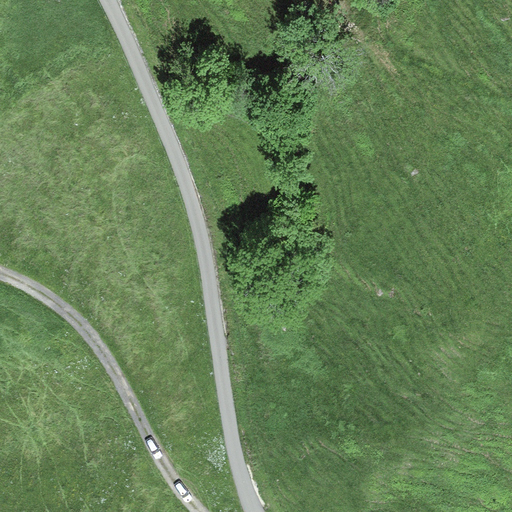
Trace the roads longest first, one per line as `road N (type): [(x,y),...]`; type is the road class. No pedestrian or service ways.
road 1 (residential): [(256,511),(140,72),(113,0)]
road 2 (track): [(203,511),(93,336),(30,286),(0,276)]
